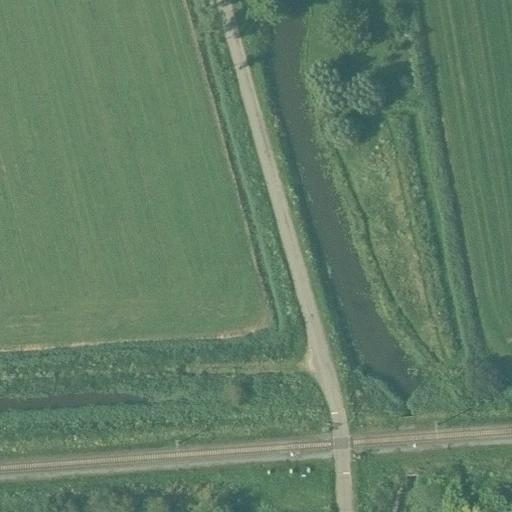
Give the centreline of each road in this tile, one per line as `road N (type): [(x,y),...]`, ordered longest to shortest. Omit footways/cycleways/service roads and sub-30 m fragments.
road 1 (unclassified): [(344,511),(332,398),(225,0)]
road 2 (track): [(0,417),(332,398)]
